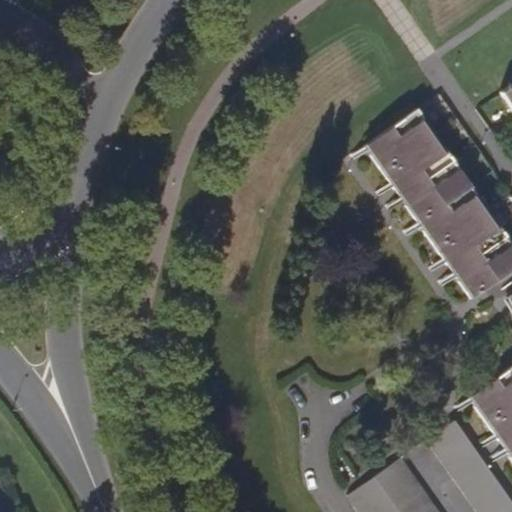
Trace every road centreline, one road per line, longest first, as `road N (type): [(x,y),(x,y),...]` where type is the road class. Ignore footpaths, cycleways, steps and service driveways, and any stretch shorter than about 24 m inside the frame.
road 1 (tertiary): [(68,434),(59,331),(67,219)]
road 2 (tertiary): [(90,120),(75,76),(54,50),(0,19)]
road 3 (tertiary): [(90,120),(166,0)]
